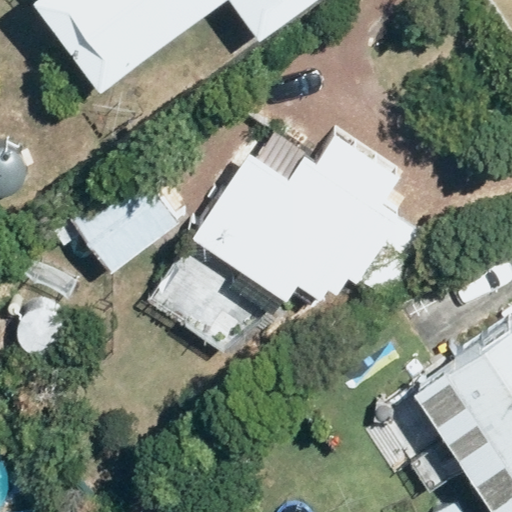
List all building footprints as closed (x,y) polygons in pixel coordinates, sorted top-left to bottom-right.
[(56,0),(109,74),(212,0),(248,0),(267,26),(303,0),(56,0)] [(277,104),(318,62),(289,34),(248,76),(277,104)] [(246,260),(234,277),(280,309),(302,277),(324,294),(334,279),(342,285),(353,267),(362,274),(403,212),(277,126),(260,150),(253,146),(198,226),(246,260)] [(72,202),(116,265),(183,218),(138,156),(72,202)] [(411,220),(376,266),(400,285),(436,238),(411,220)] [(511,314),(422,377),(462,435),(432,457),(449,479),(478,459),(511,509),(511,314)] [(369,511),(369,499),(352,500),(351,511),(369,511)]
